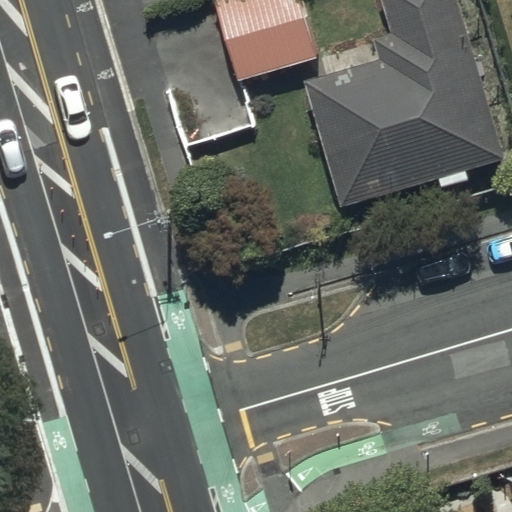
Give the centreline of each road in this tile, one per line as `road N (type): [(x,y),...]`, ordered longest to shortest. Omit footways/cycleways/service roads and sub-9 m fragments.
road 1 (tertiary): [(134,441),(3,0)]
road 2 (residential): [(134,441),(511,331)]
